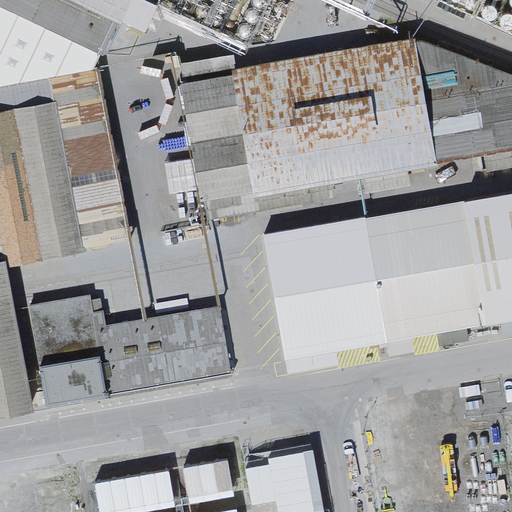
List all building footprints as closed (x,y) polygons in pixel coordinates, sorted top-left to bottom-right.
[(118,0),(0,0),(0,22),(87,65),(118,0)] [(0,413),(32,407),(152,386),(231,372),(218,301),(140,315),(97,323),(93,297),(14,312),(6,264),(27,260),(76,251),(127,242),(123,218),(255,193),(437,161),(511,144),(511,87),(426,101),(415,40),(233,72),(55,104),(1,114),(0,113),(0,413)] [(365,218),(265,236),(287,359),(387,341),(484,324),(511,319),(511,192),(462,201),(365,218)] [(275,501),(277,511),(321,511),(310,450),(242,462),(250,505),(275,501)] [(228,461),(182,469),(188,506),(235,498),(228,461)] [(169,472),(93,484),(97,511),(145,511),(174,507),(169,472)]
